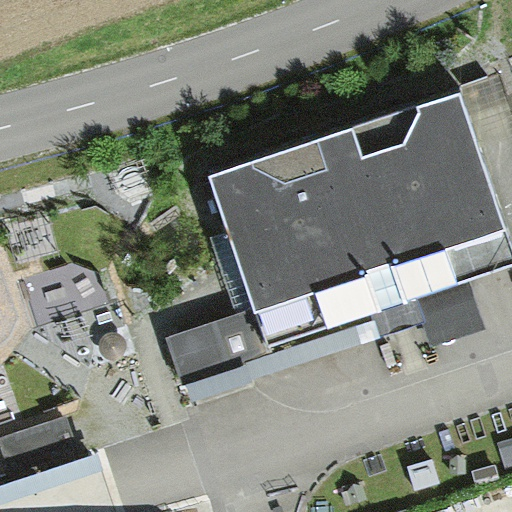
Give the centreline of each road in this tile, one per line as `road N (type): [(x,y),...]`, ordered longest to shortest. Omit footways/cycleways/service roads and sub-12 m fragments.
road 1 (tertiary): [(0,126),(174,77),(368,0)]
road 2 (residential): [(511,333),(239,416)]
